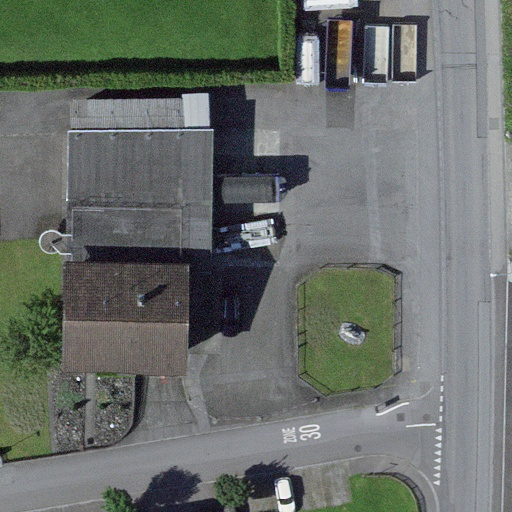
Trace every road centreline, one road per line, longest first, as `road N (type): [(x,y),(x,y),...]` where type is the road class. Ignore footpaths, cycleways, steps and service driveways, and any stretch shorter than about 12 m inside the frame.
road 1 (residential): [(0,495),(463,420)]
road 2 (unclassified): [(452,0),(463,420)]
